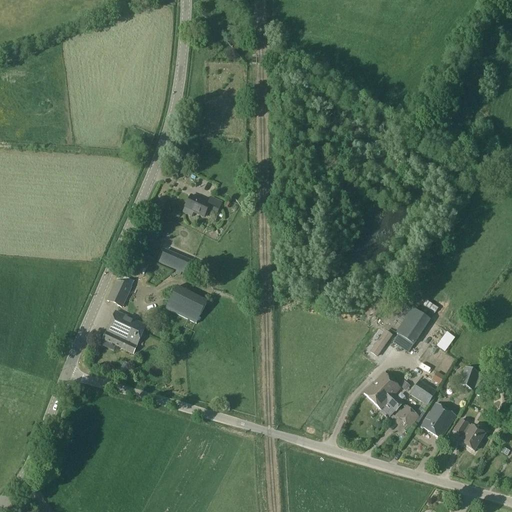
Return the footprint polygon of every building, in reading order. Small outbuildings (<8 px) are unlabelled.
[(190,196),(183,213),(192,216),(193,213),(204,217),(208,209),(217,212),(221,202),(210,198),(208,204),(190,196)] [(164,251),(159,263),(187,274),(192,262),(164,251)] [(144,275),(150,262),(134,256),(128,268),(144,275)] [(122,308),(134,282),(119,275),(107,302),(122,308)] [(165,310),(196,324),(206,302),(176,288),(165,310)] [(430,321),(413,310),(397,334),(414,345),(430,321)] [(116,313),(103,341),(132,355),(146,328),(116,313)] [(384,328),(370,349),(377,354),(391,333),(384,328)] [(465,369),(459,385),(473,392),(479,375),(465,369)] [(432,381),(439,385),(444,377),(436,372),(432,381)] [(383,374),(372,386),(375,389),(374,391),(381,398),(383,396),(388,401),(394,396),(400,390),(383,374)] [(419,382),(410,396),(427,406),(436,392),(419,382)] [(394,396),(388,401),(383,396),(381,398),(374,391),(375,389),(372,386),(364,394),(380,410),(387,404),(395,412),(403,404),(394,396)] [(436,405),(421,428),(440,441),(455,417),(436,405)] [(396,417),(409,429),(419,418),(406,406),(396,417)] [(461,420),(454,432),(461,437),(461,436),(464,438),(461,444),(474,452),(484,435),(471,427),(468,425),(461,420)] [(500,442),(505,431),(497,427),(492,438),(496,440),(500,442)]
